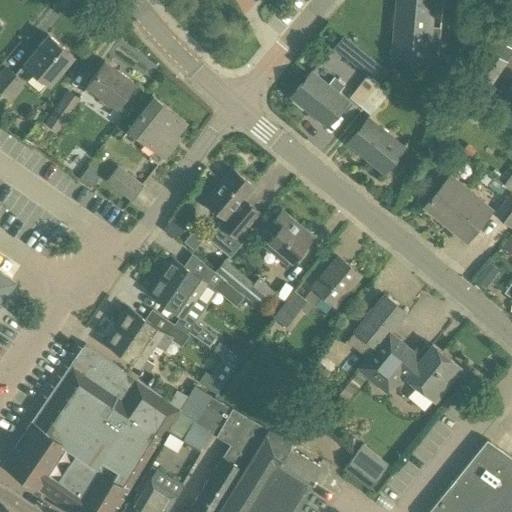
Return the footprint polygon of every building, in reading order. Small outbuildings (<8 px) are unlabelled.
[(441,7),(441,0),(432,0),(433,3),(401,0),(395,0),(395,14),(398,15),(397,28),(397,29),(430,32),(431,26),(432,6),(441,7)] [(511,46),(511,14),(497,35),(511,46)] [(439,36),(440,27),(431,26),(430,32),(397,29),(397,28),(393,28),(392,43),(396,44),(394,58),(428,61),(430,35),(439,36)] [(48,83),(72,56),(47,35),(24,62),(48,83)] [(343,35),(333,48),(366,75),(367,74),(371,77),(381,65),(343,35)] [(508,62),(491,49),(467,82),(484,95),(508,62)] [(115,106),(132,82),(103,62),(86,86),(115,106)] [(0,90),(10,99),(25,81),(6,65),(0,71),(0,90)] [(328,124),(346,101),(311,72),(290,96),(307,110),(308,108),(328,124)] [(370,115),(389,92),(371,77),(367,74),(366,75),(348,97),(370,115)] [(56,131),(80,98),(68,90),(44,123),(56,131)] [(457,118),(471,99),(461,92),(447,111),(457,118)] [(157,165),(172,146),(168,143),(184,123),(153,98),(128,129),(155,150),(148,158),(157,165)] [(383,172),(403,147),(367,118),(348,141),(368,157),(366,159),(383,172)] [(90,183),(98,172),(87,165),(79,175),(90,183)] [(131,200),(143,184),(118,165),(105,181),(131,200)] [(229,256),(249,234),(244,230),(258,213),(242,199),(253,187),(231,168),(203,201),(224,219),(208,238),(229,256)] [(467,241),(493,210),(451,176),(428,203),(455,226),(452,229),(467,241)] [(511,227),(511,194),(509,192),(494,214),(511,227)] [(286,266),(291,261),(306,242),(298,235),(303,229),(281,210),(270,224),(277,230),(263,246),(286,266)] [(185,226),(172,215),(163,230),(174,238),(185,226)] [(194,249),(202,240),(192,231),(184,241),(194,249)] [(511,253),(511,232),(502,246),(511,253)] [(334,306),(359,275),(337,257),(312,287),(334,306)] [(160,275),(193,298),(205,280),(172,258),(160,275)] [(253,284),(224,259),(214,270),(262,310),(276,294),(258,278),(253,284)] [(0,294),(11,279),(0,271),(0,294)] [(493,279),(483,272),(476,281),(486,289),(493,279)] [(181,315),(193,298),(160,275),(148,292),(181,315)] [(235,306),(244,296),(222,278),(214,288),(235,306)] [(289,329),(304,310),(300,307),(306,300),(293,291),(273,317),(289,329)] [(374,350),(388,332),(404,313),(383,296),(353,332),(373,349),(374,350)] [(116,324),(150,348),(155,340),(163,350),(171,339),(181,346),(189,335),(165,318),(159,328),(128,307),(116,324)] [(209,346),(217,335),(195,321),(187,332),(209,346)] [(143,358),(150,348),(116,324),(104,342),(148,372),(153,365),(143,358)] [(374,350),(373,349),(364,361),(356,370),(387,394),(402,375),(433,401),(460,368),(431,344),(420,358),(388,332),(374,350)] [(217,341),(211,352),(225,359),(231,349),(217,341)] [(33,422),(5,465),(27,480),(26,481),(37,488),(39,486),(67,506),(65,510),(68,511),(111,511),(158,436),(163,440),(168,431),(180,409),(123,369),(83,343),(64,371),(67,373),(33,422)] [(204,371),(198,382),(216,393),(222,382),(204,371)] [(307,398),(315,389),(305,381),(298,390),(307,398)] [(183,440),(193,423),(210,395),(193,385),(186,398),(180,409),(168,431),(183,440)] [(267,428),(283,403),(270,395),(253,422),(210,395),(193,423),(228,445),(186,511),(286,511),(300,490),(303,493),(320,466),(291,448),(293,445),(267,428)] [(162,511),(199,449),(183,440),(168,431),(163,440),(148,467),(146,466),(134,486),(140,490),(131,503),(127,501),(120,511),(162,511)] [(511,511),(511,458),(486,439),(426,511),(511,511)] [(368,490),(380,475),(353,454),(341,469),(368,490)]
